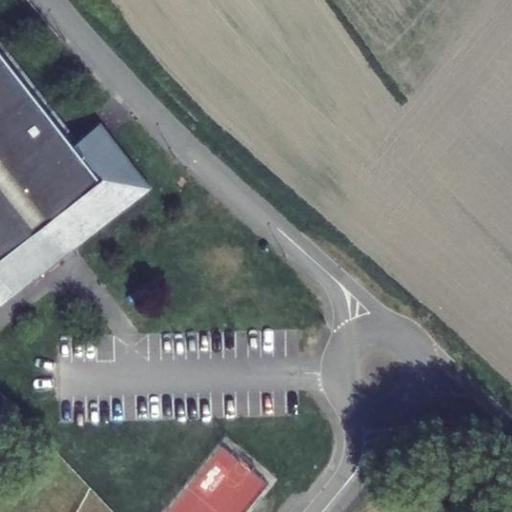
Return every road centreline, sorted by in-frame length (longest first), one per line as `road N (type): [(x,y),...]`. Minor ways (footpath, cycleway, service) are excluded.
road 1 (residential): [(368,330),(339,284),(167,127),(52,0)]
road 2 (residential): [(377,415),(408,406),(425,370),(406,336),(368,330)]
